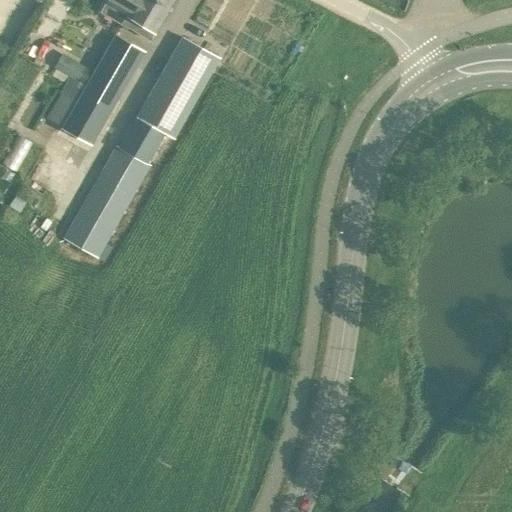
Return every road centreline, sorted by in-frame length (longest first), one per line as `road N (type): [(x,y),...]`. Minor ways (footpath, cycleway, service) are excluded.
road 1 (primary): [(295,511),(330,400),(360,191),(380,133),(440,80)]
road 2 (unclassified): [(440,80),(418,51),(330,0)]
